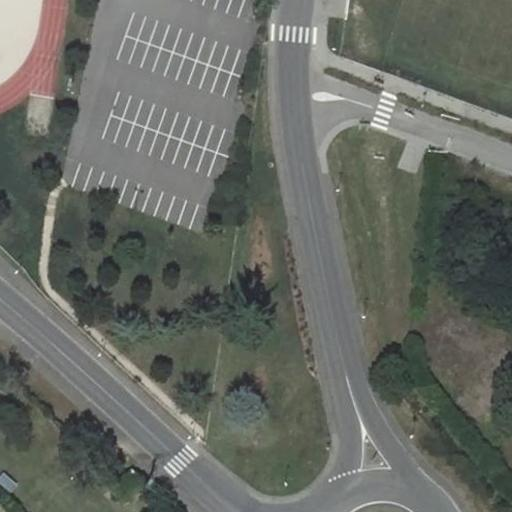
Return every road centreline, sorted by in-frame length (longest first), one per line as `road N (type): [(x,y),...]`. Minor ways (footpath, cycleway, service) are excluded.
road 1 (secondary): [(293,97),(353,396)]
road 2 (unclassified): [(0,299),(219,497)]
road 3 (unclassified): [(511,159),(340,98),(293,97)]
road 4 (secondary): [(424,494),(353,396)]
